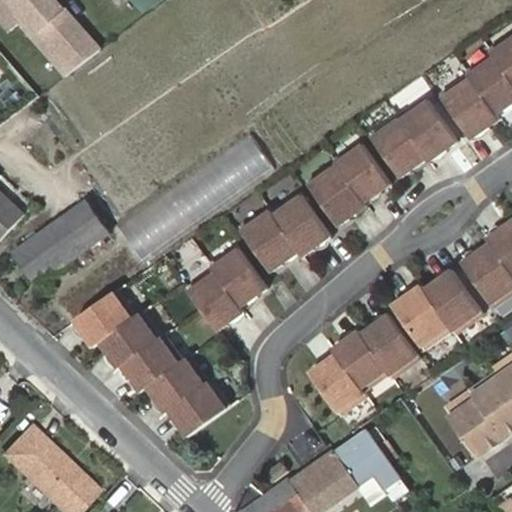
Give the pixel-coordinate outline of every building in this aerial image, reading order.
[(85,33),(54,0),(0,0),(0,22),(4,27),(20,12),(59,56),(85,33)] [(131,0),(145,15),(160,0),(131,0)] [(4,27),(9,32),(20,23),(67,77),(73,73),(68,66),(94,44),(85,33),(59,56),(20,12),(4,27)] [(499,117),(511,108),(511,36),(492,50),(496,56),(469,74),(472,78),(443,99),(474,142),(503,122),(499,117)] [(73,73),(101,52),(94,44),(68,66),(73,73)] [(431,163),(460,142),(429,98),(400,119),(399,117),(372,135),(402,178),(429,159),(431,163)] [(252,132),(119,224),(144,259),(221,207),(221,208),(277,169),(252,132)] [(366,203),(393,184),(363,142),(336,161),(337,162),(308,182),(339,226),(368,206),(366,203)] [(23,214),(0,191),(0,239),(0,240),(23,214)] [(304,258),(333,238),(302,194),(274,213),(270,209),(242,229),(273,273),(301,253),(304,258)] [(108,233),(88,203),(15,253),(35,283),(108,233)] [(511,224),(489,240),(492,245),(463,265),(494,309),(511,296),(511,224)] [(242,308),(269,289),(239,246),(212,266),(216,270),(189,290),(219,332),(246,313),(242,308)] [(455,336),(484,316),(453,272),(425,292),(421,287),(393,307),(423,351),(452,332),(455,336)] [(185,362),(167,335),(163,337),(145,311),(138,316),(119,289),(76,319),(95,346),(102,341),(121,367),(124,365),(143,392),(150,387),(168,414),(172,411),(190,438),(233,408),(214,381),(211,383),(192,357),(185,362)] [(392,380),(421,360),(390,315),(361,336),(359,332),(332,351),(336,356),(309,374),(339,417),(366,398),(362,394),(389,375),(392,380)] [(498,375),(447,411),(479,457),(511,434),(511,358),(495,371),(498,375)] [(291,483),(286,479),(239,511),(309,511),(311,511),(326,511),(363,488),(376,507),(391,496),(398,504),(411,496),(370,431),(291,483)] [(4,458),(13,467),(39,441),(29,432),(4,458)] [(39,441),(13,467),(59,511),(68,511),(90,489),(39,441)] [(275,480),(290,469),(284,461),(269,471),(275,480)]
